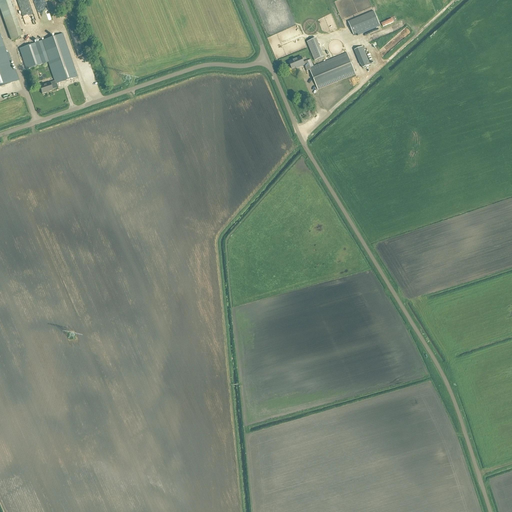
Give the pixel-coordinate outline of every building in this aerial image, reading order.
[(9,0),(0,0),(0,9),(11,41),(23,36),(9,0)] [(348,22),(353,36),(380,25),(374,12),(348,22)] [(35,44),(16,51),(23,72),(48,64),(54,82),(39,87),(42,95),(52,92),(52,91),(58,89),(56,85),(77,78),(62,35),(35,44)] [(13,75),(0,38),(0,87),(19,81),(16,74),(13,75)] [(307,43),(315,62),(324,58),(316,39),(307,43)] [(363,47),(355,50),(363,69),(371,66),(363,47)] [(356,75),(347,54),(311,69),(308,62),(303,64),(301,58),(289,63),(292,70),(299,67),(300,68),(304,66),(307,72),(310,70),(318,90),(356,75)]
